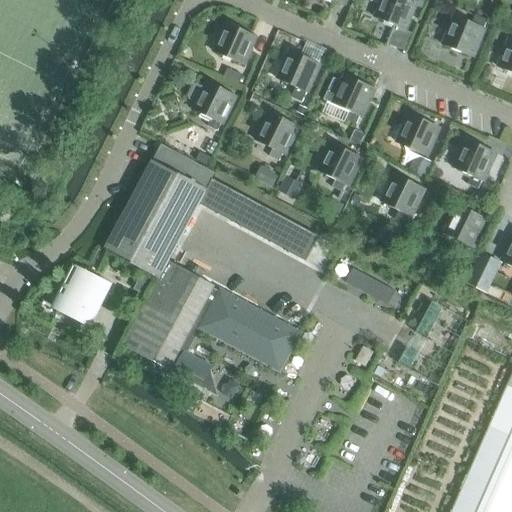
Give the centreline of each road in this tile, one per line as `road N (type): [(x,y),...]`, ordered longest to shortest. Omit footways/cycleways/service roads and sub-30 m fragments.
road 1 (residential): [(237,0),(511,119)]
road 2 (residential): [(97,200),(200,0)]
road 3 (tertiary): [(162,511),(0,393)]
road 4 (residential): [(0,306),(16,277),(55,250),(97,200)]
